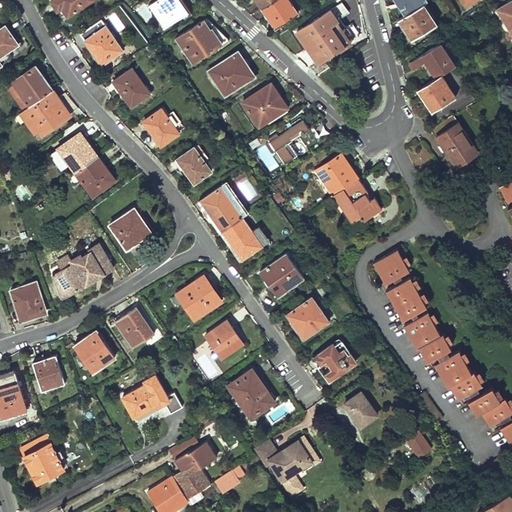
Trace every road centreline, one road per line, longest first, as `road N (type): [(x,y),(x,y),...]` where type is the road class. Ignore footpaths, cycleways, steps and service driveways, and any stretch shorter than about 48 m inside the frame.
road 1 (residential): [(25,0),(82,95),(188,218)]
road 2 (residential): [(481,445),(404,346),(367,287),(361,261)]
road 3 (residential): [(217,0),(351,125),(385,125)]
road 4 (residential): [(168,260),(62,325),(0,346)]
road 5 (residential): [(209,244),(309,389)]
road 6 (residential): [(511,160),(493,173),(500,216),(492,234),(472,243),(443,240),(422,209)]
road 7 (unknown): [(28,511),(178,435)]
road 8 (residential): [(385,125),(393,97),(369,0)]
